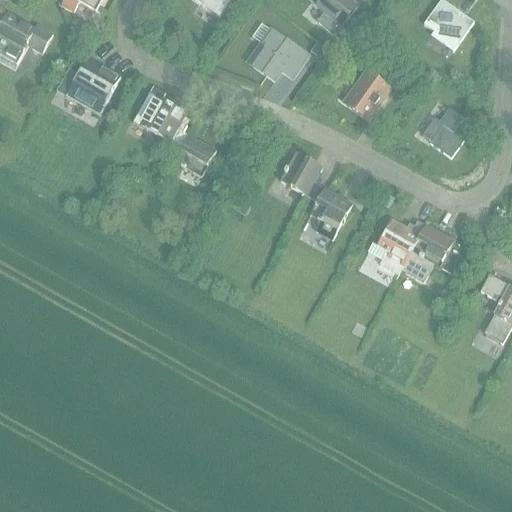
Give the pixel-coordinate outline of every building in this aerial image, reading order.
[(65,0),(61,7),(73,14),(79,4),(96,13),(102,0),(65,0)] [(192,0),(218,18),(231,0),(192,0)] [(333,37),(341,28),(357,9),(346,0),(312,0),(310,3),(325,15),(317,24),(333,37)] [(459,45),(474,24),(441,1),(427,22),(459,45)] [(0,56),(0,58),(15,67),(20,59),(21,59),(27,48),(42,56),(53,37),(37,28),(35,31),(2,13),(0,15),(0,46),(1,47),(1,48),(4,49),(0,56)] [(307,59),(271,33),(261,47),(265,50),(253,68),(274,83),(281,73),(292,81),(307,59)] [(62,80),(54,93),(99,118),(106,106),(120,79),(87,61),(73,86),(62,80)] [(360,90),(347,108),(368,124),(375,114),(387,96),(386,96),(376,89),(380,84),(366,73),(356,87),(360,90)] [(149,96),(133,124),(175,148),(182,135),(177,132),(186,116),(149,96)] [(435,121),(422,138),(431,144),(430,146),(439,153),(451,161),(470,134),(459,126),(463,121),(449,111),(439,124),(435,121)] [(180,151),(173,164),(201,180),(216,154),(182,135),(175,148),(180,151)] [(280,184),(311,201),(319,188),(313,185),(322,170),(296,155),(280,184)] [(332,243),(338,233),(352,207),(319,188),(311,201),(317,204),(309,218),(321,224),(315,233),(332,243)] [(401,273),(405,265),(420,239),(420,238),(426,228),(417,223),(411,234),(392,223),(377,249),(386,254),(379,267),(398,278),(401,273)] [(420,239),(405,265),(401,273),(424,286),(434,267),(439,270),(454,244),(426,228),(420,238),(420,239)] [(490,278),(481,294),(496,303),(499,299),(503,302),(483,336),(502,347),(511,328),(511,290),(510,289),(490,278)]
